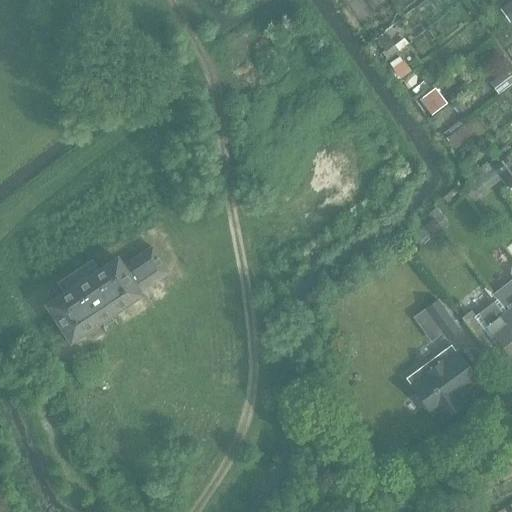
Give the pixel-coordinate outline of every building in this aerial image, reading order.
[(394,45),(385,33),(376,40),(384,51),(394,45)] [(426,117),(436,111),(447,104),(435,89),(424,97),(417,104),(426,117)] [(466,124),(447,139),(455,150),(475,136),(466,124)] [(511,177),(511,161),(509,157),(492,169),(503,184),(511,177)] [(438,210),(432,215),(445,230),(450,226),(438,210)] [(427,226),(434,236),(442,230),(434,220),(427,226)] [(141,293),(170,273),(152,246),(123,265),(117,256),(98,269),(99,270),(63,294),(62,293),(43,306),(69,345),(143,296),(141,293)] [(511,279),(493,294),(511,319),(511,279)] [(511,359),(511,319),(493,294),(460,318),(492,360),(505,350),(511,359)] [(423,310),(424,311),(413,319),(430,343),(441,335),(446,341),(461,330),(438,299),(423,310)] [(471,375),(460,359),(456,355),(457,354),(450,345),(404,379),(411,388),(412,387),(416,392),(414,394),(412,395),(423,410),(425,409),(427,407),(431,413),(435,410),(443,421),(466,405),(457,393),(475,380),(471,375)]
